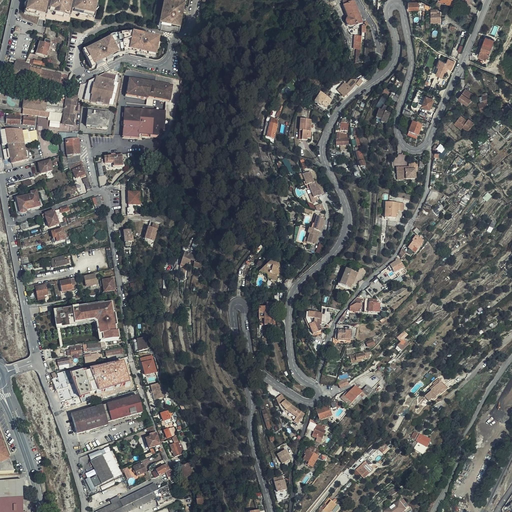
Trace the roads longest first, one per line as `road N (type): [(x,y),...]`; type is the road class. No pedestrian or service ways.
road 1 (tertiary): [(271,511),(232,308),(242,306),(258,372),(302,402),(316,401),(317,387),(292,366),(288,311),(297,286),(339,246),(349,219),(322,155),(323,138),(340,107),(391,65),(388,6),(395,2),(411,63),(396,130),(402,145),(423,147),(487,1)]
road 2 (residential): [(110,229),(126,338),(168,461)]
road 3 (residential): [(174,37),(109,24),(80,42),(84,75),(123,60),(167,62)]
road 4 (residential): [(511,357),(461,438),(433,511)]
road 5 (residential): [(39,362),(84,511)]
road 6 (residential): [(9,223),(39,362)]
